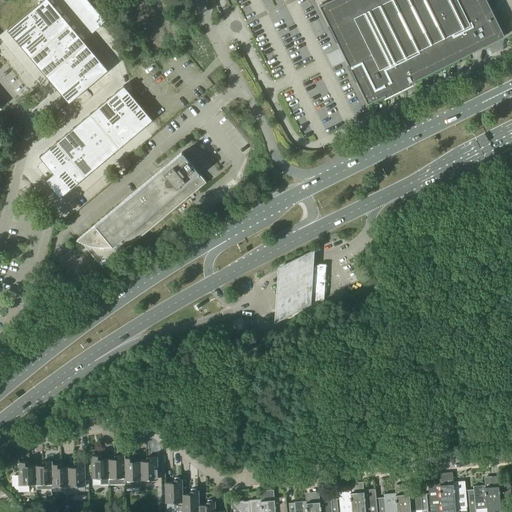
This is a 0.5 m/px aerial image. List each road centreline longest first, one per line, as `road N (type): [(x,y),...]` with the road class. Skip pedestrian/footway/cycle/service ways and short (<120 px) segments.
road 1 (residential): [(0,447),(142,426),(213,472),(244,480),(511,457)]
road 2 (secondary): [(297,194),(127,294),(0,393)]
road 3 (secondary): [(0,426),(100,351),(297,238)]
road 4 (secondary): [(297,238),(511,133)]
road 5 (secondary): [(511,88),(348,170)]
road 6 (unclassified): [(273,153),(193,0)]
